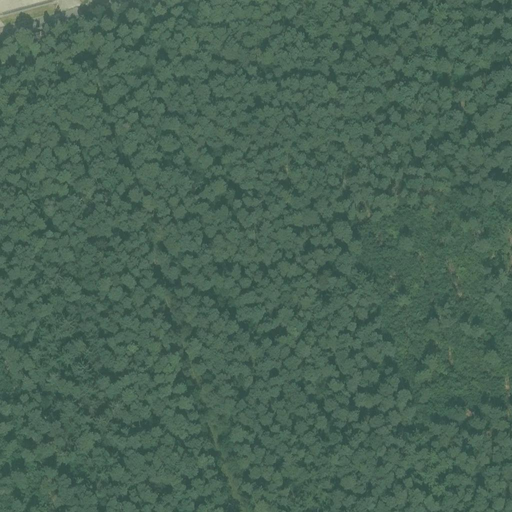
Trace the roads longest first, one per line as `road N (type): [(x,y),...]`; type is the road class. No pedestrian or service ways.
road 1 (track): [(77,16),(242,511)]
road 2 (unclassified): [(136,0),(0,37)]
